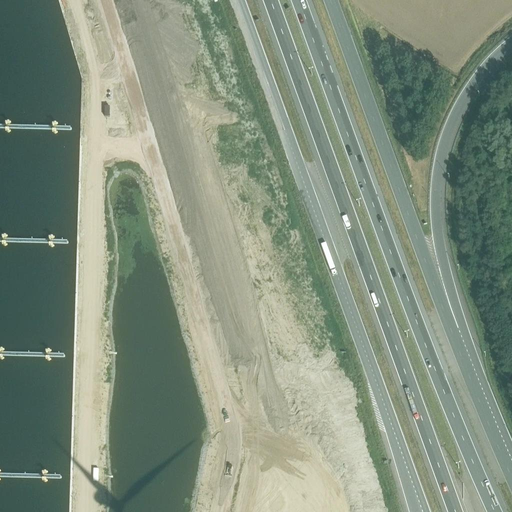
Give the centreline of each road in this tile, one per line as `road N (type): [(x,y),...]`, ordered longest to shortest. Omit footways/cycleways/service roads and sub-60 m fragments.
road 1 (motorway): [(494,511),(299,0)]
road 2 (motorway): [(240,0),(426,511)]
road 3 (motorway): [(268,0),(454,511)]
road 4 (motorway): [(436,293),(330,0)]
road 5 (motorway): [(436,293),(438,156),(476,78),(511,45)]
road 6 (motorway): [(511,476),(436,293)]
